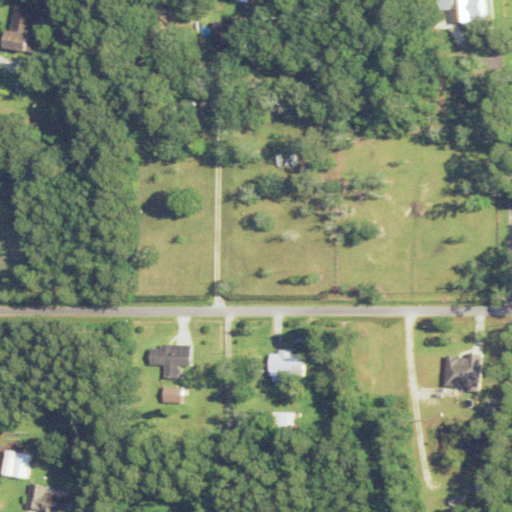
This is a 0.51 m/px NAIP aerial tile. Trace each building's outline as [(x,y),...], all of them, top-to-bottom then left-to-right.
[(489,21),(474,22),(474,25),(463,26),(461,0),(483,0),(484,14),(488,14),(489,21)] [(27,51),(27,54),(5,49),(9,32),(10,32),(16,5),(44,11),(34,53),(27,51)] [(213,48),(214,22),(232,22),(232,18),(245,18),(245,48),(213,48)] [(70,81),(67,109),(59,108),(63,69),(71,70),(71,74),(73,75),(73,81),(70,81)] [(0,241),(29,241),(29,251),(0,251),(0,241)] [(192,352),(192,366),(180,366),(180,378),(167,378),(167,365),(150,365),(151,349),(163,350),(163,346),(182,346),(182,352),(192,352)] [(305,356),(304,378),(288,377),(287,383),(273,382),(273,377),(270,377),(271,355),(280,355),(280,352),(294,352),(294,356),(305,356)] [(455,356),(465,355),(466,399),(457,399),(455,356)] [(169,402),(170,388),(181,389),(180,403),(169,402)] [(264,405),(265,392),(272,392),(271,405),(264,405)] [(271,430),(271,426),(262,426),(262,410),(273,410),(273,412),(297,412),(297,430),(271,430)] [(2,474),(7,449),(17,451),(17,452),(32,455),(27,479),(2,474)] [(43,511),(27,510),(32,481),(49,484),(48,493),(73,497),(70,511),(43,511)]
